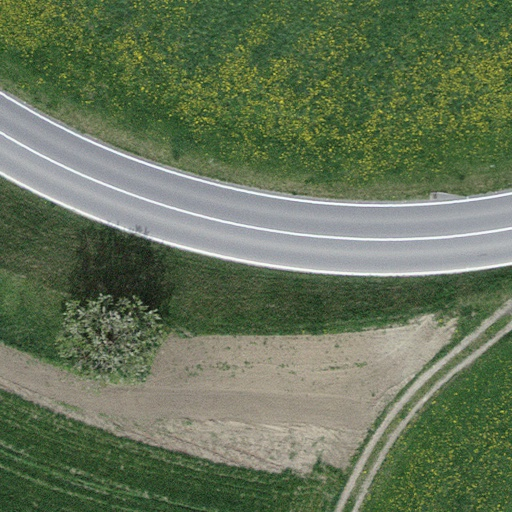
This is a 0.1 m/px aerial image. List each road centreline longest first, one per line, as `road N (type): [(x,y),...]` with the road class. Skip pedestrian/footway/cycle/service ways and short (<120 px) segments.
road 1 (tertiary): [(0,132),(87,177),(208,217),(345,238),(511,225)]
road 2 (track): [(511,310),(392,423),(345,511)]
